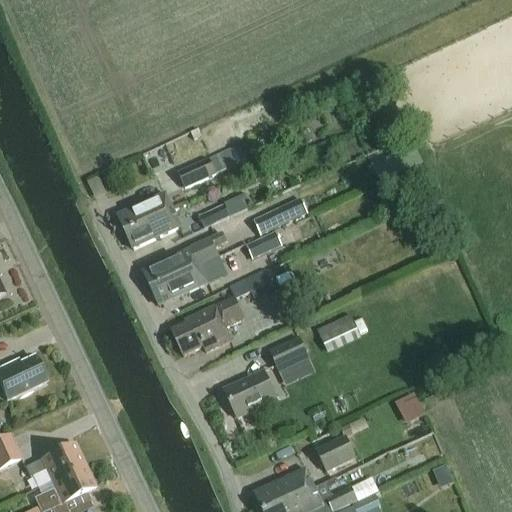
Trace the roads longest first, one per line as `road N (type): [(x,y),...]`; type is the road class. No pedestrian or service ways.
road 1 (unclassified): [(149,511),(0,196)]
road 2 (residential): [(238,511),(224,464),(159,350),(95,207)]
